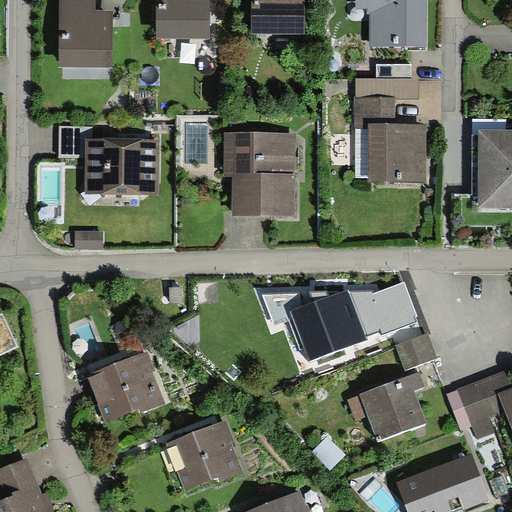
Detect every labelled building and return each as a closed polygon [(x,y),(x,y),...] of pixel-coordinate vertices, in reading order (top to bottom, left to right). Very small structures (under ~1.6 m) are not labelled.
[(60,0),(61,72),(113,73),(113,14),(94,14),(94,0),(60,0)] [(157,0),(157,43),(211,44),(210,0),(157,0)] [(252,0),(252,38),(305,38),(305,0),(252,0)] [(370,50),(426,50),(426,0),(357,0),(357,12),(366,12),(366,17),(371,17),(370,50)] [(377,67),(377,82),(410,82),(410,67),(377,67)] [(377,82),(357,82),(357,101),(397,100),(418,100),(418,82),(410,82),(377,82)] [(372,185),(429,184),(429,128),(416,128),(398,128),(397,100),(357,101),(354,100),(355,130),(357,131),(357,177),(372,177),(372,185)] [(93,130),(61,130),(61,161),(87,161),(86,197),(156,198),(157,143),(112,143),(92,143),(93,130)] [(511,134),(480,135),(480,151),(480,212),(511,211),(511,134)] [(265,219),(295,220),(296,136),(225,135),(225,180),(233,180),(233,219),(265,219)] [(372,292),(350,293),(367,336),(381,332),(383,336),(417,322),(416,317),(417,316),(405,283),(373,294),(372,292)] [(305,349),(309,361),(368,339),(367,336),(353,301),(350,293),(348,290),(329,296),(326,292),(310,292),(314,303),(302,307),(298,294),(263,295),(275,325),(289,321),(301,350),(305,349)] [(0,317),(0,358),(20,349),(4,316),(0,317)] [(396,346),(407,371),(439,358),(428,333),(396,346)] [(94,376),(88,378),(105,423),(139,410),(140,414),(167,404),(156,377),(159,376),(149,351),(138,355),(93,373),(94,376)] [(367,418),(377,445),(427,426),(414,393),(426,388),(420,373),(346,401),(354,423),(367,418)] [(497,434),(492,420),(506,415),(511,431),(511,386),(507,374),(448,397),(461,431),(473,427),(478,442),(497,434)] [(226,421),(166,445),(186,493),(218,479),(220,482),(243,473),(230,442),(234,440),(228,426),(226,421)] [(463,511),(490,502),(472,456),(398,486),(407,511),(463,511)] [(0,500),(0,511),(51,511),(56,510),(52,500),(49,492),(43,494),(28,458),(0,468),(0,500),(0,501),(0,500)] [(300,491),(248,511),(310,511),(308,504),(306,505),(302,496),(300,491)]
